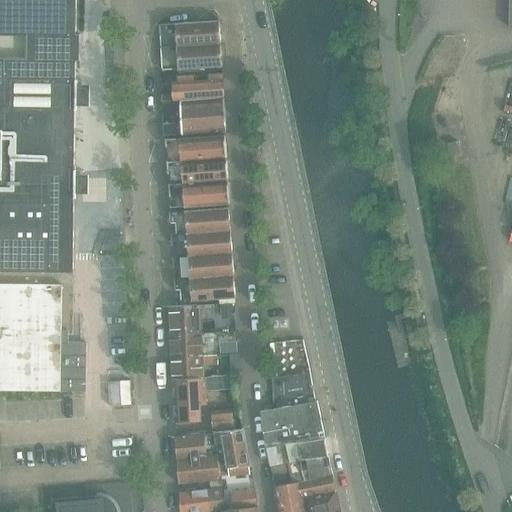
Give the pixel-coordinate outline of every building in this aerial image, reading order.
[(0,0),(0,390),(61,391),(61,342),(62,285),(0,284),(0,272),(49,273),(74,273),(75,199),(76,199),(76,194),(74,194),(74,191),(83,191),(83,185),(83,179),(74,179),(74,176),(76,176),(76,171),(75,171),(75,137),(75,111),(77,111),(77,106),(75,106),(75,103),(83,103),(84,95),(84,89),(76,89),(76,86),(77,86),(77,80),(76,80),(76,61),(80,61),(80,35),(76,35),(76,0),(0,0)] [(160,25),(161,48),(221,45),(219,21),(160,25)] [(221,45),(161,48),(161,53),(162,71),(167,71),(222,67),(221,45)] [(178,83),(174,83),(174,95),(163,95),(161,95),(161,100),(174,100),(174,102),(224,99),(222,75),(208,76),(208,81),(195,82),(194,76),(193,76),(177,77),(178,83)] [(180,103),(182,135),(225,133),(223,100),(180,103)] [(165,140),(167,163),(226,160),(224,137),(165,140)] [(463,158),(459,144),(449,147),(452,161),(463,158)] [(167,163),(168,185),(228,182),(226,160),(167,163)] [(228,182),(168,185),(170,208),(230,205),(228,182)] [(175,223),(176,234),(176,235),(230,231),(229,209),(169,212),(170,224),(175,223)] [(188,245),(189,256),(232,254),(230,231),(176,235),(176,234),(170,234),(171,246),(188,245)] [(190,267),(190,278),(190,279),(234,276),(232,254),(189,256),(172,257),(173,268),(190,267)] [(190,279),(190,278),(174,279),(174,291),(191,290),(192,301),(235,299),(234,276),(190,279)] [(234,304),(222,305),(223,318),(234,318),(234,304)] [(169,307),(171,335),(202,333),(200,305),(169,307)] [(214,336),(230,337),(230,326),(215,325),(214,336)] [(171,335),(172,357),(203,356),(202,333),(171,335)] [(105,362),(124,361),(123,337),(103,338),(105,362)] [(72,342),(61,342),(61,391),(83,391),(87,391),(87,376),(87,343),(72,342)] [(238,345),(224,345),(224,355),(238,355),(238,345)] [(217,355),(203,356),(203,366),(217,365),(217,355)] [(172,357),(173,380),(201,378),(204,378),(203,366),(203,356),(172,357)] [(284,375),(281,376),(284,394),(287,393),(311,390),(309,372),(284,375)] [(106,399),(127,398),(125,374),(105,375),(106,399)] [(201,378),(173,380),(175,422),(202,421),(201,404),(202,404),(201,378)] [(264,429),(267,447),(325,439),(322,419),(319,401),(314,402),(314,397),(309,393),(283,398),(280,403),(281,408),(261,411),(264,429)] [(211,411),(213,434),(218,457),(225,456),(227,469),(229,469),(250,466),(245,430),(234,431),(232,409),(211,411)] [(218,457),(213,434),(206,435),(176,436),(178,480),(178,484),(193,483),(222,481),(218,457)] [(270,466),(289,463),(328,456),(325,439),(267,447),(270,466)] [(289,463),(292,483),(332,475),(328,456),(289,463)] [(250,466),(229,469),(230,478),(252,475),(250,466)] [(274,487),(278,511),(305,511),(302,497),(335,491),(333,482),(332,475),(292,483),(274,487)] [(181,511),(214,511),(223,511),(226,511),(223,488),(180,493),(181,511)] [(234,510),(258,507),(255,490),(231,493),(233,511),(234,510)] [(341,511),(335,491),(302,497),(305,511),(341,511)] [(117,511),(117,510),(116,507),(115,505),(113,502),(108,498),(106,497),(103,496),(100,496),(97,496),(51,500),(51,511),(117,511)]
